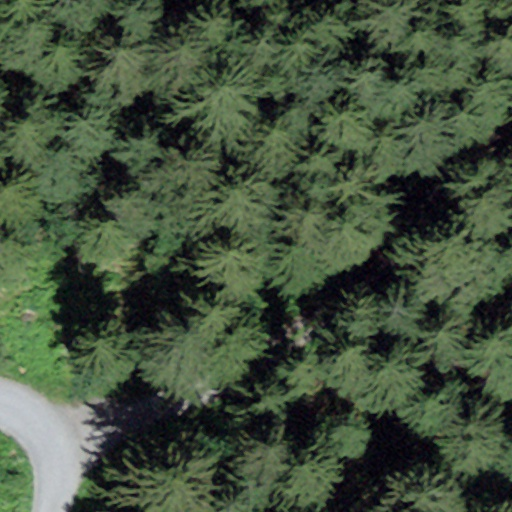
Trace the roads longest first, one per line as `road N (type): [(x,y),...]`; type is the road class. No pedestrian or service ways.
road 1 (track): [(55,462),(238,362),(436,202),(511,93)]
road 2 (track): [(49,511),(55,462),(16,412),(0,411)]
